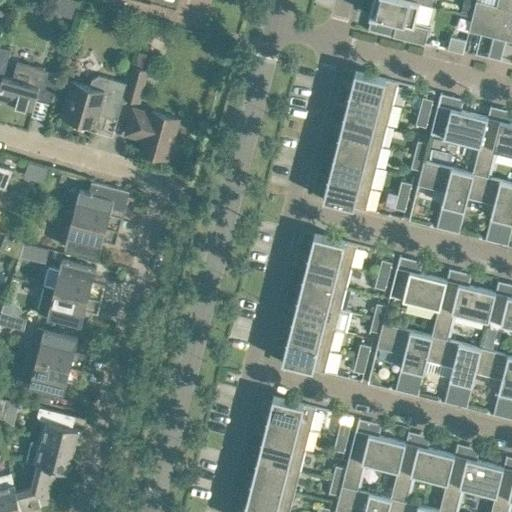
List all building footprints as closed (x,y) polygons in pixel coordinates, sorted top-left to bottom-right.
[(415,24),(420,2),(413,0),(373,0),(370,14),(397,21),(393,35),(425,43),(429,27),(415,24)] [(464,0),(462,10),(474,13),(476,0),(464,0)] [(511,0),(497,0),(496,5),(476,0),(474,13),(469,30),(506,39),(511,16),(511,0)] [(451,36),(447,49),(463,53),(467,40),(451,36)] [(3,75),(0,84),(0,97),(16,102),(16,104),(26,107),(27,105),(34,107),(37,95),(52,100),(60,73),(36,66),(35,66),(26,63),(16,69),(14,78),(3,75)] [(139,100),(147,69),(134,66),(125,96),(139,100)] [(393,103),(398,81),(356,70),(350,92),(393,103)] [(71,80),(61,114),(96,124),(99,113),(118,118),(123,98),(128,82),(99,74),(92,78),(90,85),(71,80)] [(387,124),(393,103),(350,92),(345,113),(387,124)] [(423,96),(420,110),(430,112),(433,99),(423,96)] [(132,113),(126,132),(140,136),(140,134),(144,135),(140,149),(168,157),(179,118),(151,110),(151,112),(134,107),(132,113)] [(485,126),(486,126),(488,116),(460,109),(458,119),(449,117),(436,113),(431,132),(444,135),(480,144),(485,126)] [(426,126),(430,112),(420,110),(416,123),(426,126)] [(382,145),(387,124),(345,113),(340,134),(382,145)] [(511,122),(509,122),(507,131),(486,126),(485,126),(480,144),(472,172),(474,172),(488,176),(495,148),(511,152),(511,122)] [(377,166),(382,145),(340,134),(334,155),(377,166)] [(418,139),(415,153),(425,156),(429,142),(418,139)] [(424,160),(425,156),(415,153),(411,167),(422,169),(424,160)] [(372,187),(377,166),(334,155),(329,176),(372,187)] [(468,196),(474,172),(472,172),(451,166),(424,160),(422,169),(418,184),(445,190),(442,204),(465,209),(468,196)] [(0,186),(5,189),(7,186),(14,168),(0,163),(0,186)] [(511,181),(488,176),(474,172),(468,196),(494,203),(491,216),(511,221),(511,181)] [(366,208),(372,187),(329,176),(324,198),(366,208)] [(120,228),(130,189),(92,180),(89,190),(80,188),(73,216),(120,228)] [(402,180),(398,193),(409,196),(412,182),(402,180)] [(405,210),(409,196),(398,193),(395,207),(405,210)] [(116,242),(120,228),(73,216),(65,245),(99,254),(103,239),(116,242)] [(352,265),(357,243),(315,233),(309,255),(352,265)] [(17,241),(5,236),(0,247),(0,248),(20,256),(24,240),(19,238),(17,241)] [(347,286),(352,265),(309,255),(304,276),(347,286)] [(55,287),(55,286),(102,298),(105,284),(92,281),(96,266),(62,257),(59,269),(49,267),(45,285),(55,287)] [(382,258),(379,272),(389,275),(392,261),(382,258)] [(385,288),(389,275),(379,272),(375,286),(385,288)] [(417,282),(408,279),(395,276),(390,294),(439,307),(444,288),(445,289),(447,279),(420,272),(417,282)] [(341,307),(347,286),(304,276),(299,296),(341,307)] [(493,301),(494,301),(496,291),(468,284),(466,294),(445,289),(444,288),(439,307),(432,334),(433,334),(447,338),(454,311),(488,320),(493,301)] [(98,312),(102,298),(55,286),(55,287),(45,285),(37,312),(82,323),(85,308),(98,312)] [(351,310),(341,307),(299,296),(293,317),(336,328),(345,331),(351,310)] [(511,305),(494,301),(493,301),(488,320),(511,325),(511,305)] [(377,302),(374,315),(384,318),(388,305),(377,302)] [(381,332),(383,322),(384,318),(374,315),(370,329),(381,332)] [(331,349),(336,328),(293,317),(288,338),(331,349)] [(427,358),(433,334),(432,334),(383,322),(381,332),(377,346),(404,353),(401,366),(424,372),(427,358)] [(44,327),(44,328),(35,325),(28,353),(84,368),(87,354),(74,351),(78,336),(59,331),(44,327)] [(475,371),(481,347),(447,338),(433,334),(427,358),(453,365),(450,378),(473,384),(476,371),(475,371)] [(325,371),(331,349),(288,338),(283,360),(325,371)] [(511,354),(493,350),(495,341),(484,338),(482,347),(481,347),(475,371),(476,371),(502,377),(499,391),(511,393),(511,354)] [(361,342),(357,356),(368,358),(371,345),(361,342)] [(80,381),(84,368),(28,353),(23,372),(32,375),(30,384),(64,393),(67,378),(80,381)] [(364,372),(368,358),(357,356),(354,369),(364,372)] [(311,428),(316,406),(273,395),(268,417),(311,428)] [(72,426),(75,414),(51,408),(40,406),(38,414),(40,418),(43,420),(47,421),(42,441),(73,449),(79,428),(72,426)] [(305,449),(311,428),(268,417),(263,438),(305,449)] [(341,421),(337,434),(348,437),(351,424),(341,421)] [(344,451),(348,437),(337,434),(334,448),(344,451)] [(357,488),(364,460),(398,469),(403,451),(404,451),(406,441),(379,434),(376,444),(354,438),(347,467),(343,480),(342,484),(357,488)] [(300,470),(305,449),(263,438),(257,459),(300,470)] [(68,471),(73,449),(42,441),(42,442),(32,440),(26,460),(38,463),(57,467),(57,468),(68,471)] [(452,463),(453,463),(455,453),(427,446),(425,456),(404,451),(403,451),(398,469),(391,496),(391,497),(406,500),(413,473),(447,482),(452,463)] [(295,490),(300,470),(257,459),(252,480),(295,490)] [(501,475),(502,475),(504,466),(476,459),(474,468),(453,463),(452,463),(447,482),(439,509),(440,509),(452,511),(455,511),(462,486),(495,494),(496,494),(501,475)] [(48,501),(57,468),(57,467),(38,463),(32,485),(17,489),(16,489),(21,508),(22,508),(48,501)] [(343,480),(347,467),(336,464),(333,478),(343,480)] [(16,489),(17,489),(15,483),(12,472),(0,475),(0,511),(23,511),(22,508),(21,508),(16,489)] [(511,498),(511,478),(502,475),(501,475),(496,494),(495,494),(490,511),(507,511),(511,498)] [(342,484),(343,480),(333,478),(329,491),(340,494),(342,484)] [(290,511),(295,490),(252,480),(247,501),(290,511)] [(387,511),(391,497),(391,496),(357,488),(342,484),(340,494),(336,509),(348,511),(387,511)] [(439,511),(440,509),(439,509),(406,500),(391,497),(387,511),(439,511)] [(289,511),(290,511),(247,501),(243,511),(289,511)]
